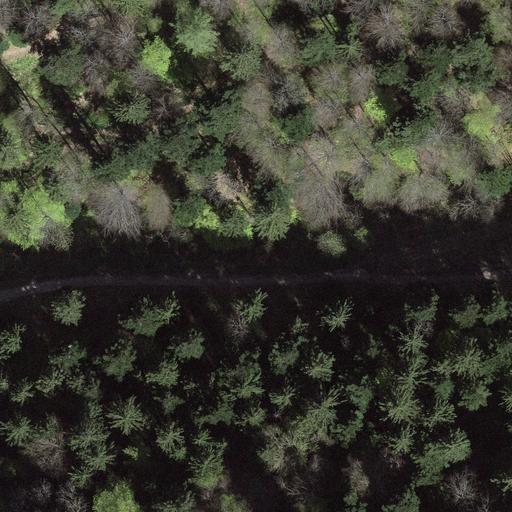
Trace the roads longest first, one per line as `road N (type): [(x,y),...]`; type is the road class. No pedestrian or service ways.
road 1 (track): [(0,293),(52,280),(511,266)]
road 2 (track): [(339,272),(511,223)]
